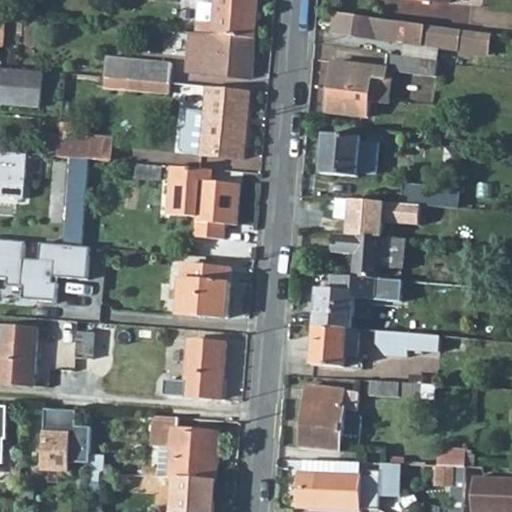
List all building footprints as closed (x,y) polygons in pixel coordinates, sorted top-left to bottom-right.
[(198,22),(198,34),(256,39),(259,0),(217,0),(215,23),(198,22)] [(490,56),(493,35),(437,28),(335,13),(332,33),(377,39),(490,56)] [(252,80),(256,39),(198,34),(190,33),(186,73),(252,80)] [(433,97),(439,62),(388,55),(386,69),(413,73),(411,95),(433,97)] [(105,60),(103,79),(129,82),(169,85),(172,66),(105,60)] [(386,69),(334,63),(328,112),(368,117),(372,79),(385,81),(386,69)] [(41,75),(0,71),(0,104),(39,108),(41,75)] [(167,106),(169,85),(129,82),(128,101),(167,106)] [(251,103),(209,98),(207,115),(191,113),(187,151),(201,153),(201,155),(244,160),(251,103)] [(364,138),(325,134),(322,174),(360,178),(361,173),(378,174),(380,146),(363,145),(364,138)] [(48,135),(48,158),(57,159),(59,136),(48,135)] [(113,140),(59,136),(57,159),(70,160),(89,161),(112,163),(113,140)] [(27,157),(0,154),(0,198),(23,201),(27,157)] [(70,160),(63,247),(82,248),(89,161),(70,160)] [(162,169),(136,167),(135,178),(160,181),(162,169)] [(169,219),(197,222),(195,238),(224,241),(225,226),(237,227),(240,187),(209,185),(210,171),(173,168),(169,219)] [(407,182),(404,205),(426,207),(433,207),(459,209),(462,210),(464,187),(407,182)] [(360,202),(358,237),(374,239),(375,230),(390,232),(391,224),(411,226),(412,220),(425,221),(426,207),(404,205),(360,202)] [(432,223),(457,225),(459,209),(433,207),(432,223)] [(355,255),(353,279),(382,282),(383,272),(385,240),(374,239),(358,237),(334,236),(332,254),(355,255)] [(25,243),(0,240),(0,278),(7,279),(7,287),(24,288),(23,299),(57,302),(59,278),(88,280),(90,249),(82,248),(63,247),(40,245),(39,262),(23,260),(25,243)] [(403,274),(404,241),(385,240),(383,272),(403,274)] [(232,271),(182,267),(178,315),(228,319),(232,271)] [(414,305),(416,285),(382,282),(353,279),(339,278),(338,292),(319,290),(316,326),(350,330),(355,330),(358,301),(414,305)] [(36,365),(38,330),(0,326),(0,383),(47,387),(50,384),(51,369),(48,366),(36,365)] [(346,369),(350,330),(316,326),(313,366),(346,369)] [(440,356),(441,337),(381,332),(379,343),(385,355),(409,357),(410,353),(440,356)] [(93,335),(78,335),(77,361),(92,362),(93,335)] [(475,359),(477,340),(441,337),(440,356),(475,359)] [(165,382),(164,396),(215,400),(217,378),(224,379),(226,344),(189,341),(186,384),(165,382)] [(222,400),(224,379),(217,378),(215,400),(222,400)] [(382,381),(379,400),(420,403),(420,384),(382,381)] [(344,392),(306,387),(300,449),(339,453),(344,412),(344,410),(342,410),(344,393),(344,392)] [(358,394),(344,393),(342,410),(344,410),(344,412),(356,414),(358,394)] [(75,413),(44,411),(42,471),(69,473),(70,463),(89,464),(89,458),(89,428),(75,428),(75,413)] [(173,448),(171,477),(175,478),(216,482),(220,436),(178,432),(181,420),(156,418),(153,446),(162,447),(173,448)] [(162,447),(161,469),(160,477),(171,477),(173,448),(162,447)] [(436,451),(434,466),(450,467),(464,467),(464,452),(436,451)] [(102,458),(89,458),(89,464),(88,475),(102,475),(102,458)] [(303,475),(299,474),(297,510),(344,511),(360,511),(361,511),(378,511),(380,478),(337,476),(337,463),(303,461),(303,475)] [(447,511),(463,511),(467,467),(464,467),(450,467),(447,511)] [(511,511),(511,480),(484,479),(485,468),(467,467),(463,511),(511,511)] [(144,468),(145,476),(160,477),(161,469),(144,468)] [(101,494),(102,475),(88,475),(88,493),(101,494)] [(212,511),(216,482),(175,478),(172,511),(212,511)]
